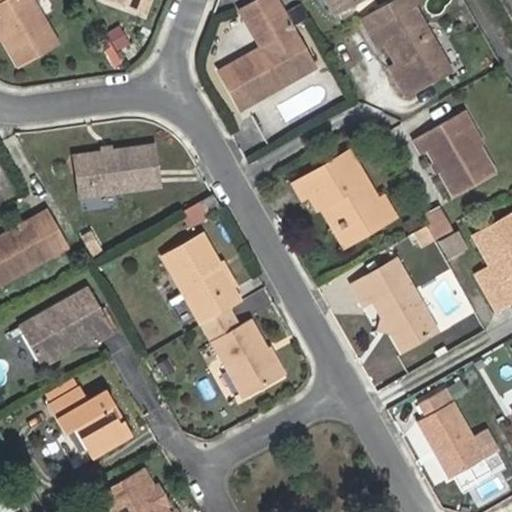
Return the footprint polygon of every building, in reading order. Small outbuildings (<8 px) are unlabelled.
[(0,0),(0,33),(2,37),(19,67),(58,46),(33,0),(0,0)] [(105,0),(144,15),(149,0),(105,0)] [(280,78),(283,84),(316,66),(277,0),(256,0),(240,9),(261,48),(227,67),(243,97),(280,78)] [(328,0),(337,16),(365,0),(328,0)] [(401,73),(412,92),(449,69),(412,6),(368,31),(376,46),(384,43),(395,65),(401,65),(403,69),(401,73)] [(405,96),(412,92),(401,73),(403,69),(401,65),(395,65),(390,68),(405,96)] [(241,108),(283,84),(280,78),(243,97),(227,67),(221,70),(241,108)] [(463,108),(455,112),(474,144),(479,142),(483,140),(463,108)] [(429,148),(435,159),(439,157),(444,165),(440,167),(455,194),(495,170),(479,142),(474,144),(455,112),(414,138),(423,153),(429,148)] [(87,155),(92,194),(159,186),(154,145),(87,155)] [(308,196),(315,209),(325,205),(336,223),(346,228),(353,240),(395,216),(383,194),(377,197),(351,151),(293,183),(303,200),(308,196)] [(82,196),(92,194),(87,155),(77,156),(82,196)] [(439,157),(435,159),(440,167),(444,165),(439,157)] [(207,216),(222,209),(213,193),(199,202),(207,216)] [(422,216),(426,223),(435,238),(458,225),(446,203),(422,216)] [(325,205),(315,209),(337,249),(353,240),(346,228),(336,223),(325,205)] [(0,236),(0,285),(68,248),(47,211),(0,236)] [(511,216),(511,214),(473,236),(491,266),(476,275),(497,309),(511,300),(511,216)] [(419,249),(436,239),(427,226),(411,235),(419,249)] [(93,255),(105,250),(94,229),(83,235),(93,255)] [(462,229),(439,240),(448,259),(471,249),(462,229)] [(230,308),(241,301),(202,234),(164,257),(203,323),(230,308)] [(438,329),(397,258),(353,284),(364,304),(374,299),(403,348),(438,329)] [(90,287),(21,327),(43,364),(98,332),(101,339),(115,331),(90,287)] [(239,325),(230,308),(203,323),(247,398),(283,377),(251,319),(239,325)] [(136,438),(126,421),(122,424),(114,409),(118,406),(109,389),(91,399),(77,408),(80,398),(88,393),(83,385),(49,405),(67,436),(74,432),(78,432),(81,434),(96,460),(136,438)] [(418,426),(433,453),(438,450),(443,459),(439,462),(449,480),(485,460),(444,389),(419,405),(426,420),(418,426)] [(91,399),(88,393),(80,398),(77,408),(91,399)] [(122,424),(126,421),(118,406),(114,409),(122,424)] [(438,450),(433,453),(439,462),(443,459),(438,450)] [(0,468),(0,497),(13,490),(0,468)] [(169,511),(168,509),(157,505),(154,500),(158,494),(155,489),(146,470),(108,492),(118,511),(169,511)] [(157,505),(168,509),(173,506),(162,484),(155,489),(158,494),(154,500),(157,505)]
